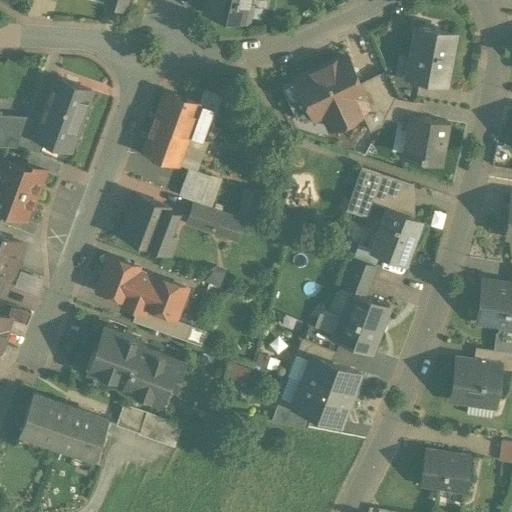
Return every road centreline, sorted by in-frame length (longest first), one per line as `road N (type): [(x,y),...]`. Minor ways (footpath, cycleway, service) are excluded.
road 1 (residential): [(480,0),(494,48),(471,168),(436,300),(350,511)]
road 2 (residential): [(137,71),(26,366)]
road 3 (residential): [(174,50),(250,54),(390,0)]
road 4 (residential): [(0,36),(122,47)]
